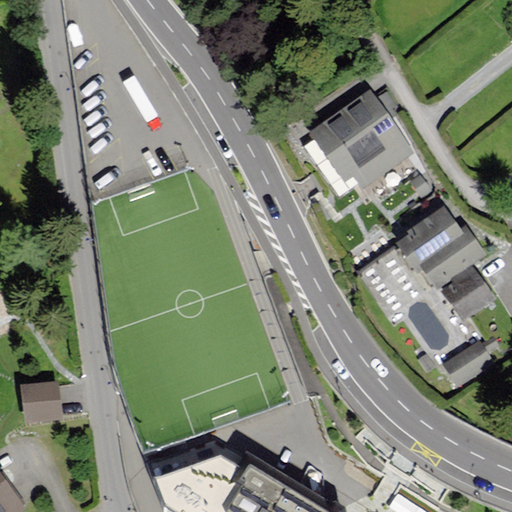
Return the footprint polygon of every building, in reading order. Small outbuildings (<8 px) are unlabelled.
[(410,153),(369,93),(313,131),(346,179),(354,173),(362,186),(410,153)] [(466,236),(448,209),(400,242),(416,265),(423,261),(438,284),(485,252),(472,233),(466,236)] [(494,298),(475,271),(447,291),(466,318),(494,298)] [(490,362),(480,345),(447,364),(457,381),(490,362)] [(59,384),(25,387),(29,417),(62,414),(59,384)] [(0,473),(0,511),(13,511),(23,506),(0,473)] [(328,511),(267,475),(173,506),(175,511),(328,511)]
